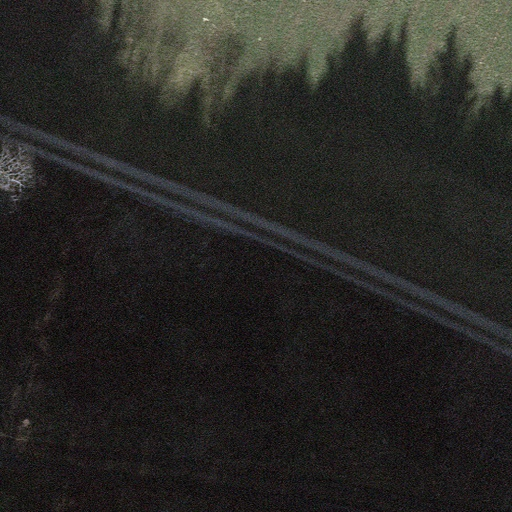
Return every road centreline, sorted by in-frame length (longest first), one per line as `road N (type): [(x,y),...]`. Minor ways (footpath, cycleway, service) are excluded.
road 1 (track): [(511,357),(0,130)]
road 2 (track): [(427,511),(0,448)]
